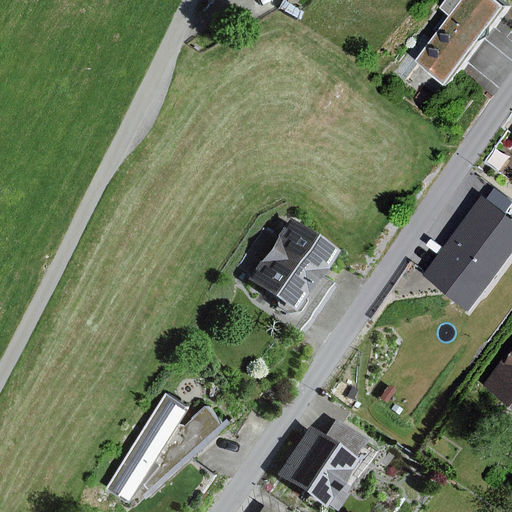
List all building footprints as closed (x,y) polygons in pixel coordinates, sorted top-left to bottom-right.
[(508,8),(498,0),(451,0),(443,10),(453,17),(418,62),(447,85),(508,8)] [(428,273),(476,308),(511,257),(511,214),(485,195),(428,273)] [(336,251),(287,218),(247,280),(273,297),(276,299),(277,307),(287,314),(299,311),(306,301),(305,297),(319,275),(336,251)] [(276,299),(273,297),(264,311),(302,337),(337,286),(319,275),(305,297),(306,301),(299,311),(287,314),(277,307),(276,299)] [(511,362),(491,390),(511,405),(511,362)] [(352,387),(347,397),(352,400),(357,389),(352,387)] [(199,407),(171,391),(112,490),(137,504),(144,493),(150,500),(231,428),(212,406),(186,429),(199,407)] [(335,420),(324,437),(355,457),(366,440),(335,420)] [(324,437),(308,426),(274,477),(324,510),(357,459),(355,457),(324,437)]
